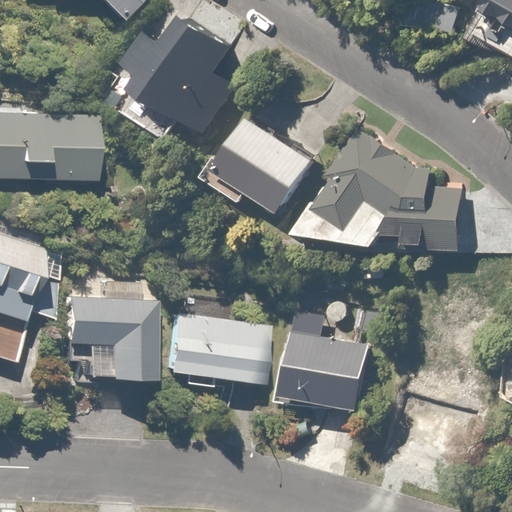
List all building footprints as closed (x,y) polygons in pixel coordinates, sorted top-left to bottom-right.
[(101,0),(123,21),(143,0),(101,0)] [(511,0),(488,0),(481,13),(511,29),(511,0)] [(133,65),(110,98),(178,144),(196,117),(218,131),(246,90),(223,75),(245,43),(202,14),(181,44),(151,23),(125,60),(133,65)] [(99,113),(0,110),(0,177),(97,180),(99,113)] [(253,111),(213,172),(260,203),(268,191),(303,214),(336,164),(253,111)] [(370,126),(306,236),(396,250),(413,208),(445,213),(464,181),(370,126)] [(427,222),(427,250),(475,250),(475,223),(427,222)] [(56,250),(0,231),(0,310),(26,319),(27,314),(44,320),(61,264),(53,261),(56,250)] [(94,294),(68,293),(67,342),(91,342),(90,377),(153,379),(155,297),(136,296),(136,281),(94,280),(94,294)] [(271,323),(170,309),(161,371),(262,386),(271,323)] [(28,325),(0,317),(0,358),(18,363),(28,325)] [(382,342),(296,328),(285,393),(372,407),(382,342)]
